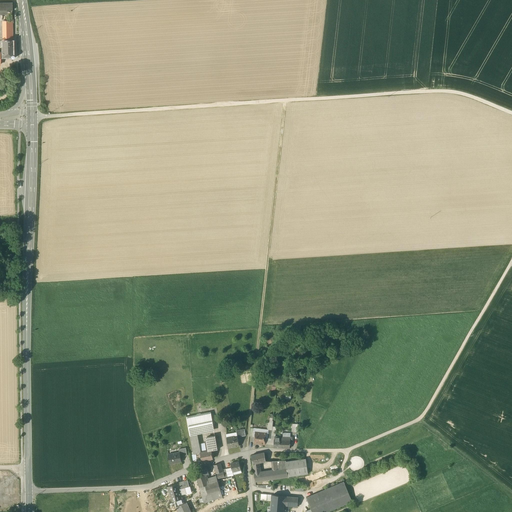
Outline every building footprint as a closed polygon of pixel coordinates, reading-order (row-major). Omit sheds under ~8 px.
[(12,3),(0,3),(0,15),(7,15),(7,10),(12,10),(12,3)] [(6,41),(13,41),(12,27),(6,27),(3,27),(3,41),(5,41),(5,39),(6,39),(6,41)] [(6,39),(5,39),(5,41),(3,41),(2,41),(2,42),(2,57),(11,57),(11,58),(12,59),(13,59),(14,58),(14,56),(13,56),(13,55),(13,41),(6,41),(6,39)] [(211,413),(193,416),(196,432),(214,428),(211,413)] [(193,416),(186,418),(190,437),(197,436),(196,432),(193,416)] [(244,429),(236,430),(237,437),(238,437),(246,436),(244,429)] [(269,430),(261,429),(261,433),(256,433),(255,437),(254,443),(265,444),(265,438),(268,438),(269,430)] [(218,450),(215,435),(207,437),(210,451),(211,451),(218,450)] [(197,436),(190,437),(193,450),(199,449),(197,436)] [(237,437),(234,438),(234,436),(227,437),(229,448),(239,446),(238,437),(237,437)] [(292,437),(280,437),(280,448),(290,448),(290,441),(292,441),(293,440),(293,438),(292,437)] [(210,451),(200,453),(195,454),(197,462),(202,461),(213,459),(211,451),(210,451)] [(179,452),(168,454),(170,464),(182,462),(180,455),(180,452),(179,452)] [(264,453),(251,455),(253,464),(260,463),(267,461),(264,453)] [(306,458),(286,461),(287,468),(288,476),(308,473),(306,458)] [(239,461),(231,463),(232,471),(237,470),(237,471),(241,470),(239,461)] [(278,461),(271,461),(273,471),(279,470),(278,461)] [(286,461),(278,461),(279,470),(287,468),(286,461)] [(220,463),(214,465),(217,473),(223,472),(222,470),(220,463)] [(253,464),(254,473),(261,472),(260,463),(253,464)] [(207,467),(198,470),(200,477),(205,475),(209,474),(207,467)] [(261,472),(254,473),(255,481),(288,476),(287,468),(279,470),(273,471),(261,472)] [(200,477),(196,478),(199,488),(205,486),(208,485),(205,475),(200,477)] [(187,480),(180,482),(180,484),(178,484),(180,489),(189,487),(187,480)] [(208,485),(205,486),(207,494),(220,490),(218,482),(208,485)] [(344,482),(306,497),(311,509),(312,511),(326,511),(352,501),(344,482)] [(178,484),(167,487),(168,493),(170,492),(173,502),(174,501),(182,499),(180,489),(178,484)] [(205,486),(199,488),(203,499),(209,498),(207,494),(205,486)] [(220,490),(207,494),(209,498),(210,501),(223,497),(220,490)] [(298,497),(285,496),(285,501),(284,506),(297,507),(298,497)] [(182,499),(174,501),(176,508),(184,504),(183,499),(182,499)] [(285,501),(272,500),(271,511),(283,511),(284,506),(285,501)] [(184,504),(176,508),(177,511),(191,511),(187,502),(184,504)]
